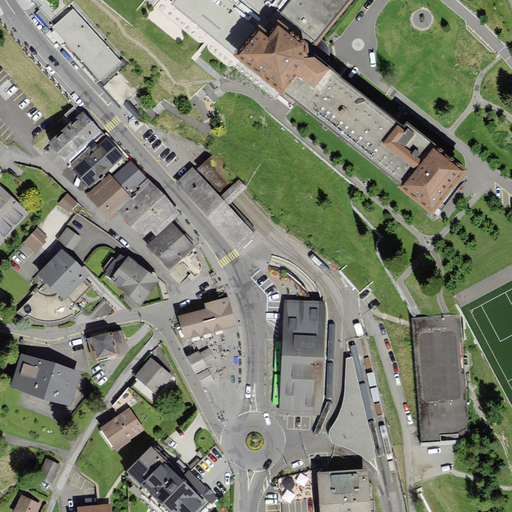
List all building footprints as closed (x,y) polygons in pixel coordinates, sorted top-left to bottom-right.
[(316,60),(306,53),(351,0),(179,0),(174,7),(237,62),(233,67),(283,104),(286,99),(403,195),(402,197),(434,223),(469,181),(437,154),(433,159),(314,62),(316,60)] [(84,69),(96,83),(121,62),(75,8),(50,29),(60,41),(84,69)] [(119,73),(104,87),(124,110),(131,118),(137,114),(129,105),(126,101),(136,93),(119,73)] [(100,131),(82,113),(52,142),(70,161),(100,131)] [(126,162),(105,138),(96,146),(95,144),(81,156),(83,158),(73,167),(90,186),(111,168),(114,172),(126,162)] [(196,170),(193,166),(176,182),(239,251),(257,235),(229,204),(234,199),(239,194),(245,189),(213,154),(207,160),(202,164),(196,170)] [(146,178),(131,161),(115,175),(131,192),(146,178)] [(129,196),(109,174),(88,193),(112,219),(120,211),(117,207),(129,196)] [(179,212),(149,181),(120,207),(123,211),(122,212),(143,234),(151,228),(156,233),(179,212)] [(0,187),(0,239),(1,240),(27,213),(0,187)] [(67,195),(59,203),(67,211),(75,202),(67,195)] [(149,245),(170,268),(193,247),(172,223),(149,245)] [(71,249),(82,236),(67,225),(57,238),(71,249)] [(38,228),(24,243),(33,252),(48,238),(38,228)] [(47,282),(64,299),(83,280),(88,275),(63,249),(38,274),(47,282)] [(110,280),(141,303),(157,280),(128,257),(126,260),(120,255),(107,273),(111,278),(110,280)] [(74,303),(90,287),(83,280),(64,299),(47,282),(18,311),(24,317),(26,315),(45,320),(60,320),(72,314),(75,317),(81,310),(74,303)] [(180,316),(186,338),(235,325),(227,298),(206,304),(207,308),(180,316)] [(323,302),(284,300),(279,413),(318,415),(319,405),(322,314),(323,302)] [(413,326),(421,444),(470,441),(461,315),(433,317),(433,324),(413,326)] [(433,324),(433,317),(412,318),(413,326),(433,324)] [(109,332),(93,337),(98,357),(114,353),(109,332)] [(214,358),(208,349),(200,353),(199,351),(189,357),(197,372),(206,366),(205,364),(214,358)] [(22,354),(12,385),(69,404),(80,373),(22,354)] [(151,359),(137,376),(156,393),(171,376),(151,359)] [(352,360),(348,361),(348,388),(348,395),(347,400),(345,406),(343,413),(340,420),(336,426),(333,428),(332,432),(331,436),(333,439),(335,441),(338,442),(342,444),(348,446),(353,448),(358,451),(363,455),(369,460),(374,457),(352,360)] [(213,380),(207,369),(198,374),(204,385),(213,380)] [(102,428),(116,448),(143,429),(128,409),(102,428)] [(151,448),(128,472),(169,511),(197,511),(207,502),(151,448)] [(39,475),(53,483),(62,468),(48,460),(39,475)] [(370,511),(368,470),(320,474),(322,511),(370,511)] [(283,495),(314,494),(314,483),(303,483),(302,474),(282,475),(283,495)] [(22,497),(14,511),(35,511),(39,505),(22,497)]
